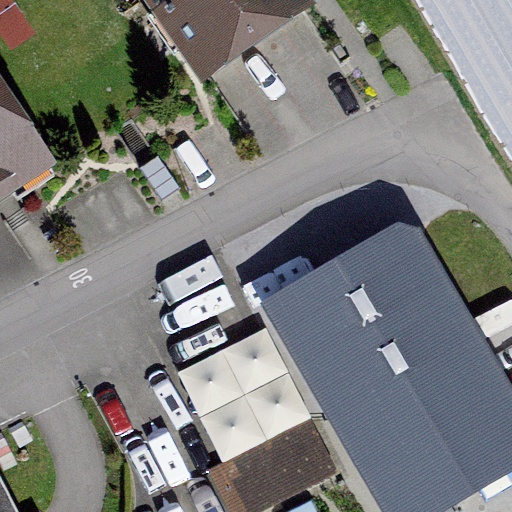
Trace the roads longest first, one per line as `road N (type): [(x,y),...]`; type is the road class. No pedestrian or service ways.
road 1 (residential): [(0,351),(428,125)]
road 2 (unclassified): [(428,125),(511,265)]
